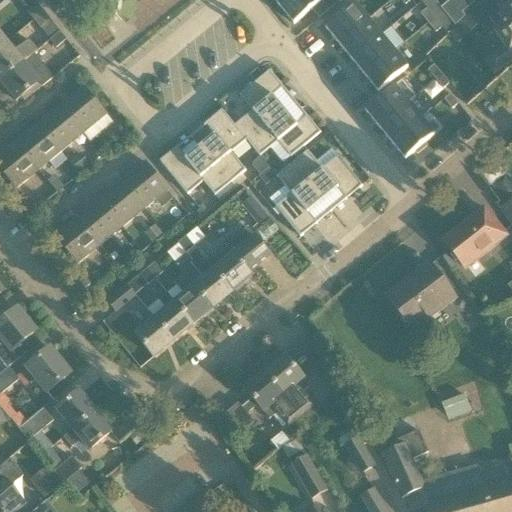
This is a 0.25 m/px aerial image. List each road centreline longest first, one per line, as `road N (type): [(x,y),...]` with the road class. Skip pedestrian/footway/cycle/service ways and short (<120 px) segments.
road 1 (residential): [(0,239),(113,382),(143,393),(186,384),(406,207)]
road 2 (residential): [(268,39),(171,120),(149,117),(122,83),(225,0)]
road 3 (residential): [(268,39),(406,207)]
road 4 (residential): [(406,207),(511,121)]
